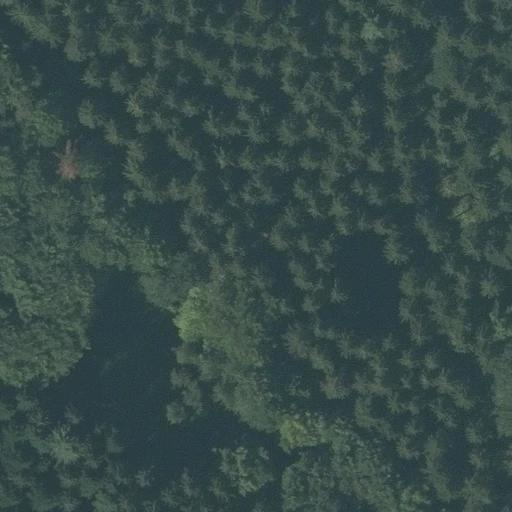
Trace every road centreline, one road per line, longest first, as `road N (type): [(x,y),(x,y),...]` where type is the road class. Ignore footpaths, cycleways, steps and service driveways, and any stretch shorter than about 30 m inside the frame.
road 1 (track): [(461,511),(242,301),(0,19)]
road 2 (track): [(453,505),(334,503),(283,490),(0,371)]
